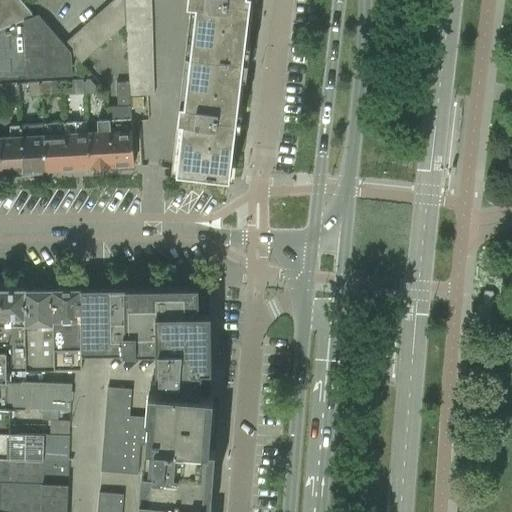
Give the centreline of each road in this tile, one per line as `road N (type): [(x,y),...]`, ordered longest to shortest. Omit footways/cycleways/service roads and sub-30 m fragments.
road 1 (residential): [(0,231),(312,232)]
road 2 (residential): [(305,304),(254,317),(238,511)]
road 3 (secondary): [(343,233),(362,0)]
road 4 (secondary): [(338,0),(312,232)]
road 5 (secondary): [(305,304),(290,511)]
road 6 (residential): [(280,0),(259,193)]
road 7 (secondary): [(320,511),(335,328)]
